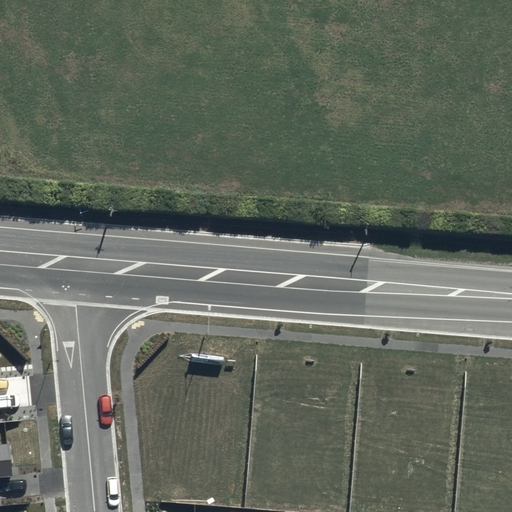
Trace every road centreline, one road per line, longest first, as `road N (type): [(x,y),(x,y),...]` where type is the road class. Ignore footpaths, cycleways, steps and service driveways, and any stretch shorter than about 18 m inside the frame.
road 1 (tertiary): [(511,293),(73,257)]
road 2 (residential): [(97,511),(73,257)]
